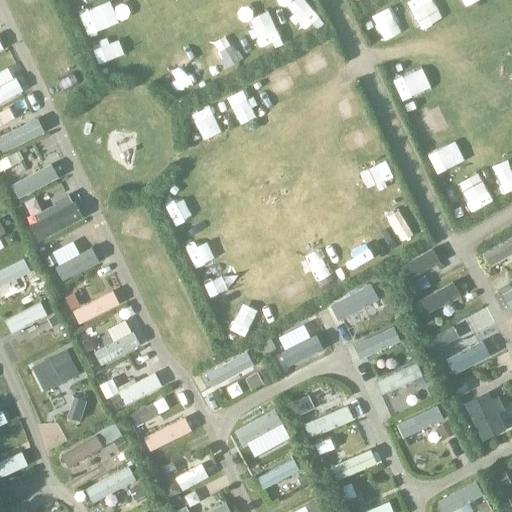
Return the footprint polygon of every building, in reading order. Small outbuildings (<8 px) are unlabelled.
[(301,23),(312,9),(304,2),(292,16),(301,23)] [(257,43),(275,35),(271,25),(252,34),(257,43)] [(83,40),(90,64),(103,61),(95,36),(83,40)] [(295,51),(310,77),(325,69),(311,43),(295,51)] [(236,46),(214,54),(218,64),(240,56),(236,46)] [(394,90),(404,86),(395,65),(385,69),(394,90)] [(187,85),(203,74),(197,66),(182,77),(187,85)] [(0,101),(19,92),(11,76),(0,81),(0,101)] [(245,108),(254,126),(270,117),(261,99),(245,108)] [(201,124),(222,114),(216,101),(195,111),(201,124)] [(409,115),(414,136),(423,134),(418,113),(409,115)] [(344,131),(356,151),(372,141),(360,121),(344,131)] [(202,130),(206,144),(226,138),(222,124),(202,130)] [(14,146),(0,153),(0,176),(1,178),(25,164),(14,146)] [(434,173),(444,169),(434,149),(425,153),(434,173)] [(11,199),(62,174),(54,159),(4,183),(11,199)] [(26,221),(35,239),(82,215),(72,197),(26,221)] [(29,200),(20,207),(29,219),(38,212),(29,200)] [(399,239),(415,224),(407,216),(391,231),(399,239)] [(511,231),(491,237),(498,262),(511,258),(511,231)] [(43,242),(46,252),(67,246),(63,236),(43,242)] [(46,264),(55,280),(96,258),(87,242),(46,264)] [(21,255),(0,261),(0,280),(26,272),(21,255)] [(453,285),(453,284),(448,275),(416,289),(426,310),(458,295),(453,285)] [(511,279),(498,286),(507,304),(511,301),(511,279)] [(365,280),(335,293),(342,308),(371,296),(365,280)] [(67,304),(75,320),(116,300),(108,283),(67,304)] [(0,312),(8,330),(44,313),(36,295),(0,311),(0,312)] [(307,328),(298,332),(294,322),(279,329),(284,340),(267,348),(274,362),(314,345),(307,328)] [(384,323),(356,332),(359,339),(386,331),(384,323)] [(97,359),(135,340),(127,324),(89,342),(97,359)] [(440,354),(448,369),(476,354),(468,339),(440,354)] [(141,342),(127,349),(133,361),(147,353),(141,342)] [(61,388),(58,378),(72,373),(61,344),(29,356),(44,395),(61,388)] [(208,380),(251,361),(243,344),(201,364),(208,380)] [(411,390),(422,388),(414,355),(377,364),(384,392),(410,386),(411,390)] [(253,363),(242,369),(250,385),(261,378),(253,363)] [(113,384),(121,398),(156,378),(148,364),(113,384)] [(100,387),(112,381),(105,367),(93,373),(100,387)] [(199,368),(189,373),(198,389),(208,383),(199,368)] [(504,427),(495,394),(486,396),(482,381),(459,387),(471,435),(504,427)] [(134,419),(165,405),(159,391),(127,405),(134,419)] [(71,409),(83,403),(77,392),(65,398),(71,409)] [(338,394),(297,411),(304,427),(345,410),(338,394)] [(400,433),(439,413),(431,399),(393,419),(400,433)] [(269,400),(231,419),(239,437),(278,418),(269,400)] [(144,443),(187,427),(180,410),(138,426),(144,443)] [(356,418),(357,436),(369,435),(368,417),(356,418)] [(270,439),(285,432),(279,420),(264,427),(270,439)] [(115,447),(109,434),(97,439),(91,426),(60,441),(69,459),(89,450),(92,457),(115,447)] [(312,437),(318,449),(341,439),(335,427),(312,437)] [(0,470),(23,461),(16,443),(0,450),(0,470)] [(361,445),(330,458),(336,471),(366,458),(361,445)] [(409,447),(406,460),(419,463),(422,450),(409,447)] [(290,453),(253,465),(258,479),(294,468),(290,453)] [(169,467),(177,483),(204,471),(196,455),(169,467)] [(95,491),(132,475),(125,459),(88,476),(95,491)] [(490,472),(498,484),(507,478),(499,466),(490,472)] [(339,494),(352,489),(346,475),(333,480),(339,494)] [(190,481),(178,487),(184,499),(195,494),(190,481)] [(219,492),(184,509),(184,511),(223,511),(228,510),(219,492)] [(383,493),(349,506),(351,511),(386,511),(390,510),(383,493)] [(303,511),(306,510),(298,496),(268,511),(303,511)] [(137,511),(132,502),(114,511),(137,511)]
